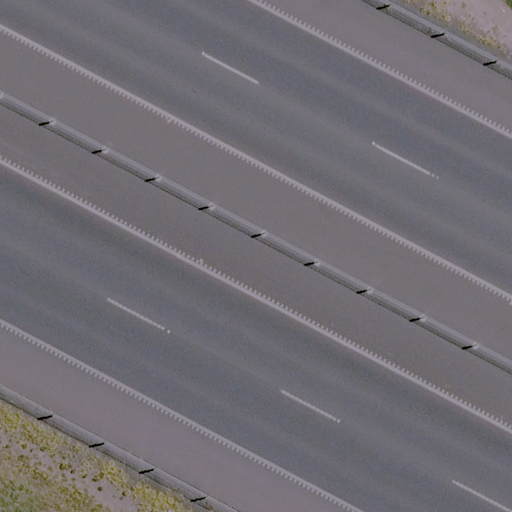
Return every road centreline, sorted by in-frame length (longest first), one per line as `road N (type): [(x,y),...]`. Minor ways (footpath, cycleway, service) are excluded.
road 1 (motorway): [(511,490),(0,226)]
road 2 (motorway): [(105,0),(511,210)]
